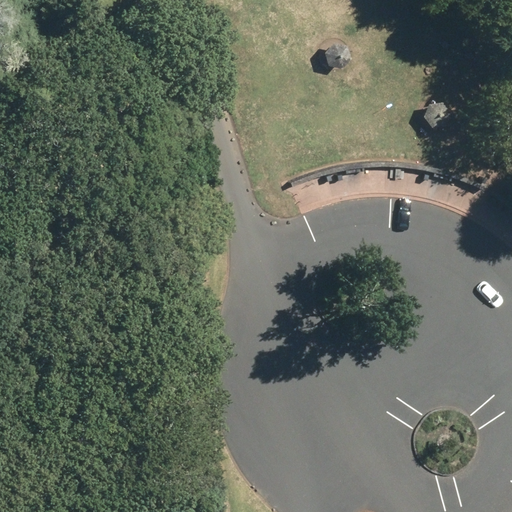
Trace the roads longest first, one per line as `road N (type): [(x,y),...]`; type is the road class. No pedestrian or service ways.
road 1 (unclassified): [(313,511),(252,412),(244,216),(171,0)]
road 2 (unclassified): [(0,13),(40,197),(82,511)]
